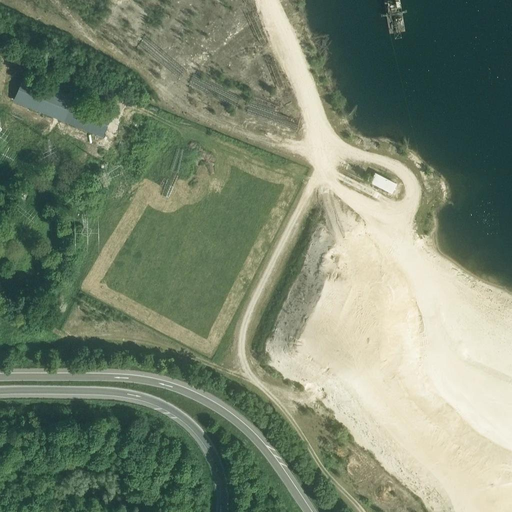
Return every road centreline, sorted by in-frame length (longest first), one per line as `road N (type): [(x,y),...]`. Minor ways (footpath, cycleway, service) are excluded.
road 1 (track): [(270,0),(334,167),(406,212),(418,193),(414,170),(339,141)]
road 2 (motorway): [(307,511),(253,436),(193,394),(147,379),(0,376)]
road 3 (motorway): [(0,390),(113,390),(164,404),(198,430),(216,459),(223,511)]
road 4 (track): [(121,152),(18,112),(5,79)]
